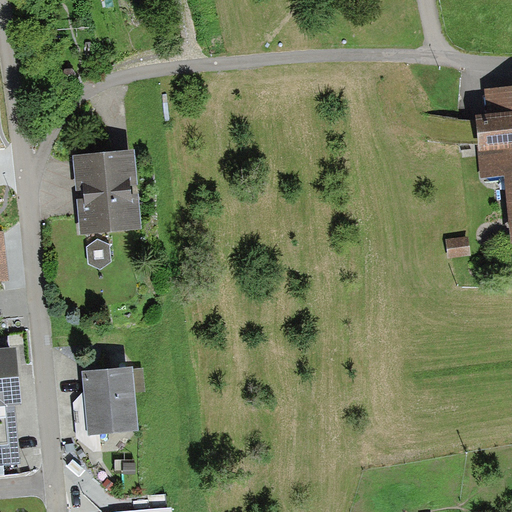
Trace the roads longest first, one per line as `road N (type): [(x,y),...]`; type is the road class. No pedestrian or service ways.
road 1 (residential): [(24,164),(42,155),(80,95),(152,68),(297,53),(511,63)]
road 2 (residential): [(24,164),(53,511)]
road 3 (residential): [(5,0),(24,164)]
